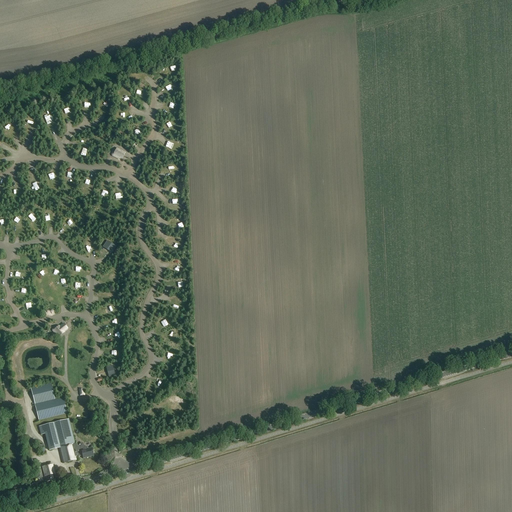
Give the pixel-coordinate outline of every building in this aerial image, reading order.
[(111,155),(111,156),(112,156),(113,157),(119,160),(120,159),(122,160),(126,153),(117,148),(114,153),(113,152),(111,155)] [(107,241),(103,247),(106,249),(107,247),(112,251),(115,247),(107,241)] [(52,330),(52,331),(56,336),(58,335),(59,337),(65,332),(59,326),(56,329),(55,328),(52,330)] [(110,377),(117,375),(114,365),(107,366),(110,377)] [(31,389),(39,421),(67,414),(63,398),(55,400),(52,384),(31,389)] [(54,424),(39,427),(41,436),(46,435),(50,451),(59,448),(63,464),(77,460),(76,457),(77,456),(79,457),(79,456),(82,455),(83,459),(94,456),(93,454),(94,453),(93,451),(92,450),(92,448),(88,449),(88,448),(87,448),(86,448),(85,448),(84,448),(83,447),(83,446),(82,445),(82,444),(81,444),(80,444),(80,445),(77,446),(76,446),(76,445),(75,443),(74,443),(68,420),(54,423),(54,424)] [(56,478),(53,465),(41,468),(44,481),(46,481),(46,482),(55,480),(54,478),(56,478)]
